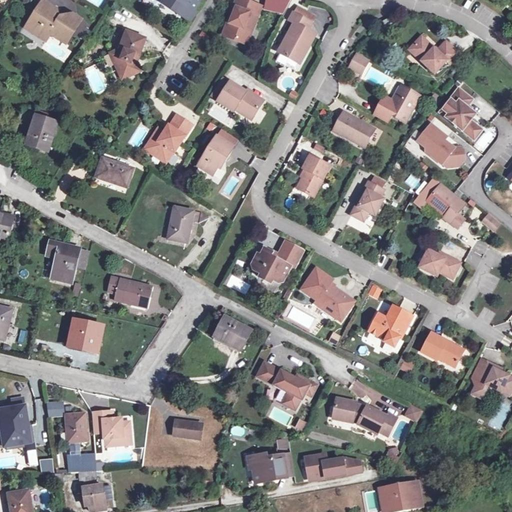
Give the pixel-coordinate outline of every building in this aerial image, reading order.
[(172,0),(168,7),(181,15),(181,16),(190,22),(204,0),(172,0)] [(230,23),(228,22),(223,34),(239,41),(240,37),(248,40),(262,7),(244,0),(236,0),(234,8),(236,8),(230,23)] [(289,0),(266,0),(264,10),(283,14),(290,0),(289,0)] [(53,13),(56,9),(44,1),(28,25),(48,38),(51,34),(67,44),(82,21),(73,15),(61,18),(53,13)] [(294,13),(289,21),(295,24),(279,53),(300,64),(316,35),(308,31),(304,28),(308,21),(303,18),(306,12),(297,7),(294,13)] [(236,8),(234,8),(228,22),(230,23),(236,8)] [(304,28),(308,31),(316,17),(306,12),(303,18),(308,21),(304,28)] [(122,80),(136,74),(131,63),(134,55),(139,56),(146,39),(127,32),(126,35),(121,47),(120,49),(111,54),(122,80)] [(121,47),(126,35),(120,32),(115,45),(121,47)] [(422,37),(411,48),(424,60),(422,62),(435,74),(447,61),(450,64),(459,54),(446,42),(437,51),(422,37)] [(424,60),(411,48),(409,50),(422,62),(424,60)] [(131,63),(136,74),(141,71),(137,63),(139,56),(134,55),(131,63)] [(361,75),(369,62),(357,55),(350,69),(361,75)] [(212,97),(219,101),(230,83),(224,79),(212,97)] [(230,83),(219,101),(218,102),(234,112),(236,110),(244,115),(245,113),(253,118),(264,101),(247,91),(246,92),(231,82),(230,83)] [(391,106),(390,105),(382,101),(378,109),(386,113),(391,116),(405,123),(420,96),(402,86),(391,106)] [(472,100),(459,90),(441,113),(469,135),(477,126),(470,121),(475,115),(466,107),(472,100)] [(295,100),(298,95),(293,92),(290,97),(295,100)] [(431,99),(437,104),(442,98),(436,93),(431,99)] [(385,97),(382,101),(390,105),(392,101),(385,97)] [(431,99),(429,103),(435,107),(437,104),(431,99)] [(378,109),(375,115),(388,122),(391,116),(386,113),(378,109)] [(342,137),(343,136),(365,148),(375,130),(344,113),(333,132),(342,137)] [(155,141),(148,152),(166,164),(173,152),(175,153),(193,126),(177,116),(170,127),(169,126),(165,133),(162,136),(156,132),(152,139),(155,141)] [(57,124),(36,117),(27,145),(48,152),(57,124)] [(432,125),(418,142),(426,148),(426,152),(442,165),(443,162),(465,160),(464,150),(460,148),(454,148),(445,141),(447,137),(432,125)] [(482,130),(477,126),(469,135),(474,139),(482,130)] [(222,131),(218,137),(233,147),(238,141),(222,131)] [(223,160),(226,161),(234,148),(233,147),(218,137),(217,137),(198,166),(213,176),(223,160)] [(145,150),(148,152),(155,141),(152,139),(145,150)] [(303,169),(307,171),(297,189),(314,198),(330,167),(310,156),(303,169)] [(96,178),(127,188),(133,169),(102,159),(96,178)] [(443,162),(442,165),(446,168),(459,167),(465,160),(443,162)] [(404,182),(414,191),(421,183),(411,174),(404,182)] [(374,177),(371,183),(382,190),(386,183),(374,177)] [(427,202),(441,185),(436,181),(432,181),(420,196),(419,199),(418,202),(418,205),(422,208),(427,202)] [(359,207),(357,206),(352,215),(364,222),(369,213),(375,216),(384,200),(380,198),(384,191),(382,190),(371,183),(369,182),(365,190),(367,192),(359,207)] [(445,216),(443,218),(450,224),(458,214),(465,205),(441,185),(427,202),(445,216)] [(367,192),(365,190),(357,206),(359,207),(367,192)] [(168,240),(187,244),(192,221),(200,223),(204,226),(209,218),(201,213),(174,208),(168,240)] [(9,238),(12,223),(14,217),(0,214),(0,239),(8,241),(9,238)] [(457,229),(465,219),(458,214),(450,224),(457,229)] [(488,215),(483,221),(494,231),(500,224),(488,215)] [(19,224),(12,223),(9,238),(16,239),(19,224)] [(76,267),(80,250),(80,249),(50,242),(47,253),(57,256),(52,279),(72,284),(76,267)] [(286,243),(279,257),(265,249),(261,256),(258,255),(252,265),(254,270),(262,274),(261,275),(272,281),(273,280),(279,284),(283,282),(291,268),(293,269),(303,251),(286,243)] [(89,252),(80,250),(76,267),(85,269),(89,252)] [(446,259),(438,256),(429,251),(420,268),(437,277),(440,272),(453,279),(461,263),(447,256),(446,259)] [(335,313),(343,318),(354,302),(330,285),(333,280),(317,269),(302,290),(318,300),(316,304),(333,316),(335,313)] [(148,309),(153,288),(111,278),(108,291),(116,293),(115,301),(148,309)] [(381,291),(374,287),(370,294),(377,298),(381,291)] [(0,339),(5,341),(12,311),(0,307),(0,339)] [(413,317),(394,307),(387,319),(379,315),(370,332),(380,338),(382,335),(387,338),(385,343),(395,348),(400,338),(398,337),(403,328),(406,330),(413,317)] [(341,321),(343,318),(335,313),(333,316),(341,321)] [(251,332),(225,318),(214,337),(241,351),(251,332)] [(103,328),(75,321),(69,346),(98,353),(103,328)] [(336,346),(341,336),(332,332),(328,342),(336,346)] [(448,366),(458,363),(464,351),(432,333),(422,353),(437,361),(438,359),(448,364),(448,366)] [(400,370),(411,373),(414,362),(403,359),(400,370)] [(482,360),(473,378),(476,386),(488,362),(482,360)] [(494,369),(495,366),(488,362),(476,386),(472,394),(482,399),(488,386),(509,396),(511,390),(511,377),(501,372),(494,369)] [(281,371),(265,363),(257,377),(274,386),(273,387),(280,390),(281,389),(288,393),(283,404),(295,411),(301,400),(302,400),(306,394),(312,383),(297,375),(295,380),(288,376),(289,374),(282,370),(281,371)] [(317,386),(312,383),(306,394),(311,397),(317,386)] [(14,401),(15,408),(24,407),(23,399),(14,401)] [(342,415),(341,421),(353,423),(353,421),(359,423),(358,425),(377,435),(379,432),(387,417),(367,407),(366,408),(356,405),(357,403),(337,399),(334,413),(342,415)] [(489,425),(500,431),(509,410),(498,405),(489,425)] [(32,443),(26,406),(24,407),(15,408),(0,410),(0,419),(3,436),(0,436),(0,442),(1,448),(5,447),(5,448),(7,448),(7,451),(12,450),(12,447),(32,443)] [(406,416),(415,420),(420,411),(411,407),(406,416)] [(106,420),(106,412),(92,413),(94,434),(104,433),(104,439),(106,439),(115,439),(115,446),(131,445),(130,429),(125,429),(124,422),(122,423),(122,419),(113,419),(106,420)] [(87,442),(85,414),(66,416),(68,443),(87,442)] [(387,417),(379,432),(388,437),(397,418),(388,414),(387,417)] [(302,431),(306,422),(299,419),(295,428),(302,431)] [(203,425),(175,421),(173,436),(201,440),(203,425)] [(232,426),(231,435),(244,436),(245,428),(232,426)] [(106,447),(115,446),(115,439),(106,439),(106,447)] [(290,451),(287,439),(276,441),(278,453),(290,451)] [(394,446),(386,454),(393,460),(400,452),(394,446)] [(84,472),(93,472),(94,472),(93,454),(70,456),(72,473),(84,472)] [(266,455),(253,457),(249,463),(250,470),(256,469),(256,474),(254,475),(256,484),(287,479),(283,456),(266,459),(266,455)] [(291,455),(283,456),(287,479),(295,477),(291,455)] [(325,456),(306,459),(309,477),(319,476),(320,479),(353,473),(352,464),(351,460),(347,459),(326,463),(325,456)] [(52,459),(40,460),(41,473),(54,472),(52,459)] [(360,463),(352,464),(353,473),(361,472),(360,463)] [(93,480),(93,472),(84,472),(84,481),(93,480)] [(56,474),(54,474),(56,483),(64,482),(63,473),(56,474)] [(47,483),(56,483),(54,474),(47,474),(47,483)] [(380,511),(400,511),(424,507),(419,479),(376,487),(380,511)] [(92,511),(106,510),(103,485),(83,488),(86,506),(90,506),(90,511),(92,511)] [(104,486),(106,500),(113,499),(111,485),(104,486)] [(11,511),(32,511),(29,491),(9,495),(11,511)] [(374,491),(365,493),(369,511),(378,510),(374,491)]
